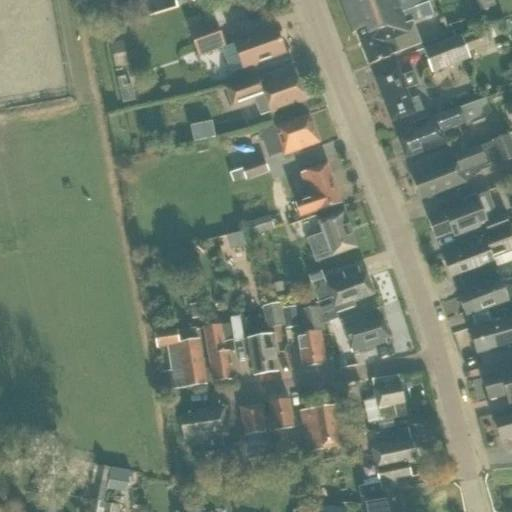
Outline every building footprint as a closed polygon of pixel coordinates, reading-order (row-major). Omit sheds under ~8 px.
[(174,0),(177,8),(193,3),(192,0),(174,0)] [(338,0),(352,34),(356,33),(369,66),(390,58),(390,56),(421,44),(412,22),(432,15),(427,3),(420,6),(417,0),(338,0)] [(189,32),(198,58),(225,48),(216,22),(189,32)] [(507,39),(509,39),(505,28),(503,28),(467,42),(472,53),(507,39)] [(269,60),(285,55),(276,31),(261,37),(260,34),(233,44),(244,72),(270,62),(269,60)] [(423,51),(433,74),(470,60),(461,36),(423,51)] [(411,72),(412,74),(401,78),(398,70),(374,80),(391,122),(406,117),(409,125),(426,119),(418,98),(410,101),(405,90),(416,86),(411,72)] [(231,108),(253,100),(260,118),(304,101),(295,77),(266,87),(262,76),(224,89),(231,108)] [(127,87),(125,78),(117,79),(123,105),(131,103),(127,87)] [(423,157),(447,148),(441,133),(483,116),(478,102),(418,125),(419,129),(397,138),(405,159),(421,153),(423,157)] [(273,127),(284,156),(319,143),(309,114),(273,127)] [(511,144),(509,136),(493,142),(501,165),(511,160),(511,144)] [(198,153),(208,151),(206,142),(196,145),(198,153)] [(413,178),(421,200),(437,194),(439,198),(466,188),(461,172),(485,163),(479,147),(454,156),(455,157),(432,166),(433,171),(413,178)] [(241,168),(245,180),(268,172),(264,160),(241,168)] [(297,204),(302,218),(341,204),(327,165),(302,174),(311,199),(297,204)] [(485,226),(489,236),(510,228),(505,215),(486,222),(476,196),(447,207),(449,211),(428,219),(436,240),(452,234),(453,238),(485,226)] [(323,235),(308,240),(313,255),(328,249),(331,257),(357,248),(344,213),(318,222),(323,235)] [(246,224),(250,238),(274,230),(270,217),(246,224)] [(459,277),(466,294),(496,283),(500,281),(493,264),(494,263),(492,259),(511,251),(511,233),(510,228),(489,236),(443,254),(445,259),(444,260),(451,280),(459,277)] [(239,232),(221,236),(227,265),(246,261),(239,232)] [(201,257),(208,249),(199,242),(193,250),(201,257)] [(358,268),(342,274),(342,275),(344,280),(360,275),(358,268)] [(319,305),(318,305),(319,309),(324,324),(325,325),(337,320),(335,315),(355,308),(353,302),(374,295),(366,273),(344,280),(342,275),(323,282),(320,274),(309,278),(319,305)] [(496,283),(466,294),(458,297),(466,318),(508,302),(511,299),(511,279),(506,282),(505,279),(500,281),(496,283)] [(192,319),(202,318),(200,303),(190,305),(192,319)] [(262,309),(266,330),(284,327),(280,306),(262,309)] [(295,308),(284,310),(287,330),(299,328),(295,308)] [(322,324),(324,324),(319,309),(299,312),(305,334),(297,335),(302,368),(325,364),(320,332),(324,331),(322,324)] [(378,309),(342,321),(351,353),(386,343),(385,340),(389,338),(382,319),(381,319),(378,309)] [(470,332),(476,354),(493,350),(494,354),(511,349),(511,316),(491,322),(492,326),(470,332)] [(234,342),(244,341),(240,317),(230,318),(234,342)] [(245,319),(254,376),(277,372),(274,354),(278,353),(275,336),(264,338),(261,317),(245,319)] [(204,329),(214,383),(234,380),(229,353),(235,352),(230,325),(204,329)] [(155,334),(157,349),(167,347),(172,372),(160,374),(164,392),(206,384),(196,330),(176,333),(175,331),(155,334)] [(483,379),(489,401),(507,396),(510,408),(511,406),(511,366),(499,370),(500,374),(483,379)] [(364,402),(369,424),(406,415),(398,376),(371,380),(376,399),(364,402)] [(342,410),(349,408),(346,395),(336,396),(338,406),(342,410)] [(294,429),(289,400),(268,404),(277,456),(287,454),(284,431),(294,429)] [(244,437),(248,463),(249,462),(249,461),(267,458),(262,434),(265,433),(260,405),(239,408),(244,437)] [(223,406),(195,410),(195,414),(180,417),(185,449),(203,446),(202,442),(228,437),(223,406)] [(334,406),(300,412),(306,453),(340,448),(334,406)] [(511,415),(495,420),(501,442),(511,438),(511,415)] [(354,433),(366,431),(364,417),(351,419),(354,433)] [(415,462),(410,441),(407,428),(391,431),(393,440),(371,445),(379,483),(411,476),(408,463),(415,462)] [(244,467),(248,463),(244,437),(243,437),(244,442),(203,448),(207,473),(244,467)] [(293,463),(306,462),(305,451),(292,452),(293,463)] [(91,501),(103,503),(110,470),(94,467),(91,485),(94,486),(91,501)] [(131,474),(112,470),(108,490),(118,492),(128,493),(131,474)] [(401,511),(398,491),(383,494),(381,484),(358,488),(361,507),(366,506),(367,511),(401,511)] [(53,511),(56,497),(39,493),(35,511),(53,511)] [(90,511),(103,511),(105,504),(93,502),(90,511)]
